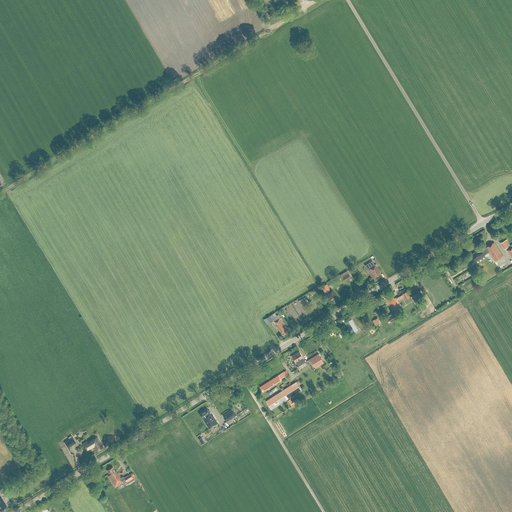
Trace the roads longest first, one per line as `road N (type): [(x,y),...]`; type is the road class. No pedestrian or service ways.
road 1 (tertiary): [(15,511),(482,222)]
road 2 (track): [(0,192),(302,8)]
road 3 (unclassified): [(482,222),(347,0)]
